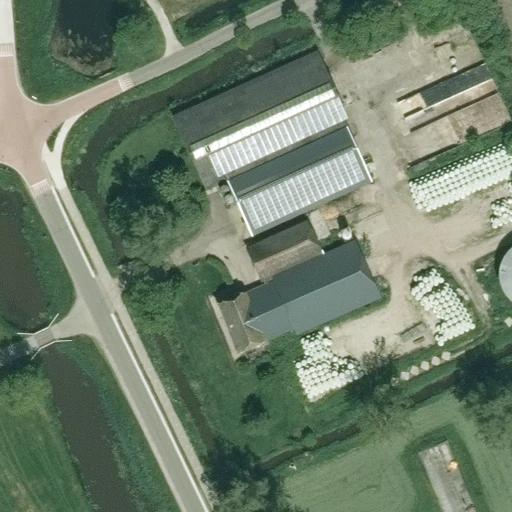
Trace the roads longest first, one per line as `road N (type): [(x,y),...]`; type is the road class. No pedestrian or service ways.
road 1 (unclassified): [(192,511),(13,135)]
road 2 (unclassified): [(13,135),(303,0)]
road 3 (tertiary): [(13,135),(0,11)]
